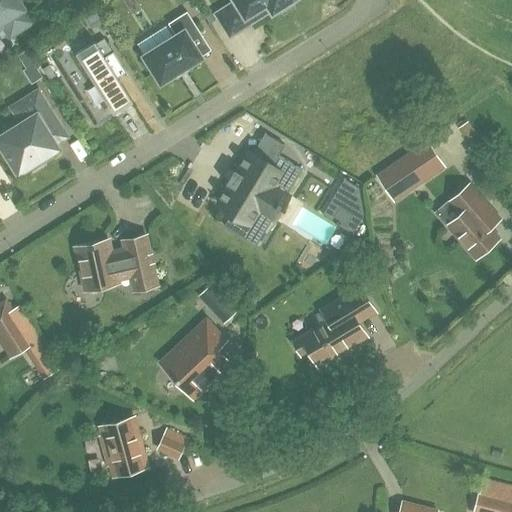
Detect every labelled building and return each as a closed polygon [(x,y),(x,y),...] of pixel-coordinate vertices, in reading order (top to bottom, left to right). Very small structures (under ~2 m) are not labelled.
[(0,0),(0,23),(3,22),(5,25),(11,35),(21,28),(21,29),(31,22),(17,0),(0,0)] [(230,8),(242,27),(271,9),(273,13),(279,9),(280,10),(283,9),(281,7),(288,3),(289,5),(292,3),(291,2),(292,0),(235,0),(237,2),(218,14),(220,18),(221,17),(219,15),(227,10),(230,8)] [(176,36),(144,56),(161,83),(176,73),(177,75),(179,74),(178,72),(185,68),(186,69),(188,68),(187,67),(202,57),(191,40),(201,34),(187,12),(169,24),(176,36)] [(96,42),(94,42),(98,48),(82,58),(115,111),(131,101),(132,103),(134,102),(118,78),(126,72),(114,52),(105,57),(104,55),(96,42)] [(34,64),(23,71),(32,84),(43,78),(34,64)] [(43,164),(44,164),(41,158),(58,148),(55,145),(66,138),(38,93),(14,108),(24,124),(16,129),(15,129),(0,138),(0,141),(7,153),(19,172),(28,167),(31,170),(42,163),(43,164)] [(458,132),(473,154),(485,146),(469,124),(458,132)] [(394,199),(404,192),(444,165),(428,142),(378,176),(394,199)] [(242,164),(238,171),(236,173),(237,174),(231,183),(231,182),(229,185),(225,192),(224,193),(225,193),(222,197),(221,198),(218,203),(233,212),(251,223),(259,211),(273,219),(274,220),(289,194),(288,194),(302,170),(279,155),(277,155),(271,166),(252,155),(249,153),(245,158),(245,159),(243,163),(242,163),(242,164)] [(345,178),(332,200),(333,201),(334,200),(355,213),(362,202),(359,187),(346,180),(346,179),(345,178)] [(470,184),(456,196),(450,202),(461,214),(448,225),(476,258),(499,238),(491,228),(501,220),(470,184)] [(118,279),(132,276),(135,290),(157,284),(146,236),(124,241),(126,249),(112,252),(109,240),(76,248),(85,290),(119,282),(118,279)] [(358,249),(341,259),(347,268),(363,258),(358,249)] [(200,294),(209,305),(220,296),(210,285),(200,294)] [(319,365),(337,354),(367,336),(357,320),(373,310),(374,312),(375,312),(360,287),(322,310),(328,321),(321,325),(293,342),(301,355),(309,350),(319,365)] [(0,304),(0,339),(11,357),(33,343),(7,301),(6,301),(0,304)] [(208,320),(181,346),(162,364),(170,374),(170,377),(176,383),(179,383),(192,397),(229,362),(217,349),(227,340),(208,320)] [(100,437),(103,449),(107,463),(111,462),(115,476),(147,467),(133,417),(101,426),(104,436),(100,437)] [(167,430),(167,431),(168,431),(168,430),(173,433),(165,451),(179,458),(187,439),(167,430)] [(511,511),(511,500),(490,495),(480,492),(474,511),(511,511)] [(437,511),(438,511),(402,502),(399,511),(437,511)]
